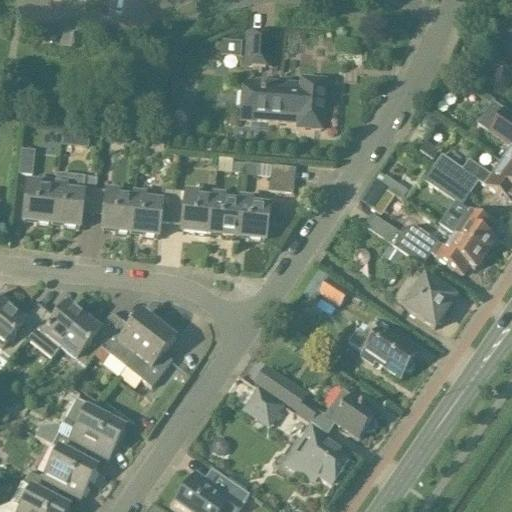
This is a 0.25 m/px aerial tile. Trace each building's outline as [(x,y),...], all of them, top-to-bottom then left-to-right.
[(511,32),(498,54),(511,62),(511,32)] [(275,72),(278,37),(244,34),(241,69),(275,72)] [(296,127),(296,132),(319,133),(323,85),(300,84),(300,88),(242,84),(239,122),(296,127)] [(511,158),(506,168),(511,171),(511,118),(498,109),(482,132),(506,148),(506,149),(511,153),(511,158)] [(430,135),(442,144),(449,134),(437,125),(430,135)] [(64,137),(63,143),(62,157),(72,158),(74,138),(64,137)] [(32,153),(20,151),(17,175),(30,177),(32,153)] [(442,159),(433,172),(470,197),(478,185),(511,208),(511,171),(506,168),(497,180),(493,178),(492,180),(469,163),(462,173),(442,159)] [(243,176),(244,165),(232,164),(231,175),(243,176)] [(244,165),(243,176),(243,178),(257,180),(258,167),(244,165)] [(271,169),(270,181),(268,194),(291,196),(294,172),(271,169)] [(461,210),(470,197),(433,172),(423,185),(461,210)] [(91,216),(94,192),(95,181),(56,176),(55,187),(54,193),(50,228),(77,232),(79,215),(91,216)] [(379,188),(390,195),(396,186),(385,178),(379,188)] [(22,225),(50,228),(54,193),(37,191),(38,186),(27,184),(22,225)] [(117,194),(94,192),(91,216),(104,218),(102,234),(129,237),(132,202),(117,200),(117,194)] [(185,202),(173,201),(170,225),(181,227),(180,236),(208,239),(213,204),(196,202),(197,196),(185,195),(185,202)] [(170,225),(173,201),(160,199),(160,205),(142,203),(143,197),(133,196),(132,202),(129,237),(156,240),(158,224),(170,225)] [(379,223),(390,207),(405,216),(408,211),(386,196),(364,230),(393,250),(401,239),(379,223)] [(213,198),(213,204),(208,239),(235,242),(239,208),(223,206),(224,199),(213,198)] [(240,201),(239,208),(235,242),(263,245),(267,211),(249,209),(250,202),(240,201)] [(455,240),(484,259),(494,244),(489,240),(494,232),(468,214),(461,225),(463,227),(455,240)] [(474,274),(484,259),(455,240),(446,252),(420,234),(412,245),(461,279),(468,270),(474,274)] [(403,258),(389,250),(383,258),(397,267),(403,258)] [(405,310),(404,312),(433,332),(454,302),(424,282),(423,284),(412,276),(394,303),(405,310)] [(318,297),(339,310),(347,297),(327,284),(318,297)] [(0,323),(9,312),(0,305),(0,323)] [(55,323),(46,316),(25,343),(26,343),(51,363),(60,352),(60,351),(84,321),(67,308),(55,323)] [(24,324),(9,312),(0,323),(0,354),(10,363),(26,343),(25,343),(46,316),(37,309),(24,324)] [(130,332),(121,325),(100,352),(125,371),(158,329),(142,316),(130,332)] [(99,333),(84,321),(60,351),(60,352),(85,372),(100,352),(121,325),(112,317),(99,333)] [(400,382),(403,379),(410,377),(414,371),(413,364),(416,359),(370,328),(368,331),(363,327),(348,348),(363,357),(360,361),(372,370),(375,365),(400,382)] [(175,342),(158,329),(125,371),(151,391),(172,365),(163,357),(175,342)] [(256,387),(293,411),(302,398),(265,373),(256,387)] [(283,409),(257,392),(249,404),(275,421),(283,409)] [(324,419),(325,420),(358,442),(364,434),(366,434),(368,435),(370,434),(372,434),(374,432),(375,431),(376,429),(376,427),(376,426),(376,425),(375,424),(374,422),(373,421),(373,420),(362,412),(363,410),(361,409),(361,405),(349,398),(349,399),(341,394),(324,419)] [(36,439),(59,451),(77,461),(83,450),(107,463),(124,432),(88,412),(90,409),(77,402),(62,430),(57,427),(41,429),(36,439)] [(144,422),(137,431),(146,437),(152,428),(144,422)] [(330,491),(333,487),(336,489),(345,475),(347,477),(353,467),(349,464),(321,445),(325,439),(311,429),(289,460),(292,473),(309,485),(314,484),(316,481),(330,491)] [(211,454),(218,459),(223,458),(228,451),(228,446),(220,441),(215,442),(210,449),(211,454)] [(30,476),(24,487),(49,500),(55,490),(79,503),(97,471),(77,461),(59,451),(42,483),(30,476)] [(239,511),(248,498),(212,473),(205,483),(196,477),(176,508),(181,511),(239,511)] [(0,511),(68,511),(69,511),(49,500),(24,487),(22,486),(11,507),(0,511)]
